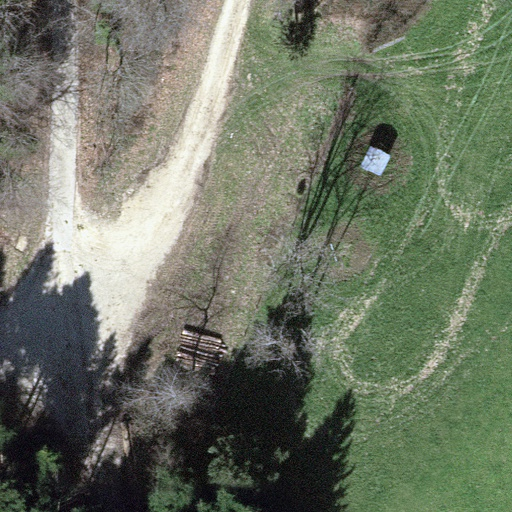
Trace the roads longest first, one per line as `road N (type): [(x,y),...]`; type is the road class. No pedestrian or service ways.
road 1 (track): [(238,0),(188,163),(155,234),(69,325)]
road 2 (track): [(69,325),(54,0)]
road 3 (track): [(69,325),(101,511)]
